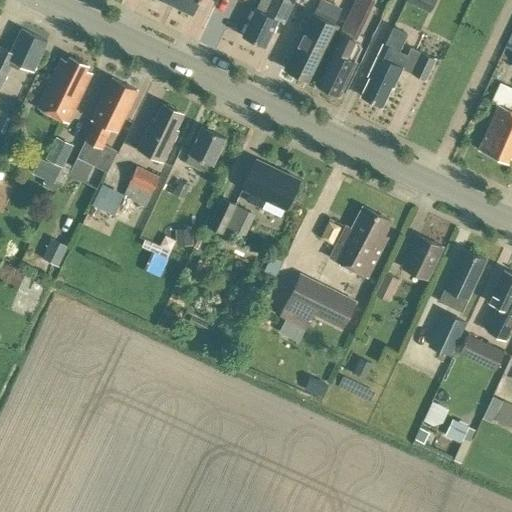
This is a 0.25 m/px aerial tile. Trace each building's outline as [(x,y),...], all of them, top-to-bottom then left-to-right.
[(164,0),(192,13),(198,0),(164,0)] [(242,36),(264,46),(277,19),(283,22),(293,0),(269,0),(264,12),(255,9),(242,36)] [(309,0),(305,10),(312,14),(285,69),(310,80),(336,25),(334,24),(341,10),(320,0),(309,0)] [(375,1),(372,0),(354,0),(353,5),(369,13),(375,1)] [(435,0),(406,0),(406,1),(429,12),(435,0)] [(0,46),(0,85),(10,65),(17,69),(19,65),(32,72),(47,41),(21,28),(10,51),(0,46)] [(352,67),(355,62),(345,57),(354,39),(340,32),(315,83),(328,89),(328,91),(334,94),(336,93),(339,94),(348,76),(351,75),(353,69),(352,67)] [(393,86),(402,68),(386,60),(392,48),(383,44),(368,75),(370,76),(361,96),(382,106),(391,86),(393,86)] [(435,59),(421,53),(412,73),(426,79),(435,59)] [(68,122),(92,73),(86,70),(88,65),(69,56),(67,61),(61,58),(37,107),(68,122)] [(511,75),(509,83),(501,80),(493,97),(511,105),(511,75)] [(117,129),(137,90),(112,77),(91,119),(93,120),(84,139),(76,155),(106,169),(117,148),(103,142),(111,126),(117,129)] [(162,161),(178,129),(176,128),(183,113),(174,109),(173,107),(168,104),(165,105),(162,104),(155,118),(152,117),(137,149),(162,161)] [(511,110),(498,104),(478,149),(508,162),(510,157),(511,157),(511,110)] [(212,164),(225,138),(202,126),(189,153),(185,162),(204,171),(208,163),(212,164)] [(56,137),(46,158),(62,166),(72,144),(56,137)] [(60,168),(38,157),(31,172),(53,182),(60,168)] [(299,180),(256,159),(242,188),(249,191),(245,200),(262,209),(266,200),(286,209),(299,180)] [(137,166),(130,180),(123,196),(144,206),(151,190),(158,175),(137,166)] [(182,198),(188,185),(178,181),(172,193),(182,198)] [(235,204),(222,198),(208,227),(221,233),(235,204)] [(367,277),(387,239),(382,236),(389,221),(362,208),(351,229),(345,226),(329,257),(367,277)] [(175,245),(192,245),(192,228),(175,229),(175,245)] [(425,278),(440,246),(419,235),(403,268),(425,278)] [(462,312),(486,259),(462,248),(438,301),(462,312)] [(43,260),(57,267),(62,256),(48,249),(43,260)] [(511,273),(505,271),(498,286),(495,285),(488,301),(498,306),(487,331),(506,339),(511,325),(511,273)] [(384,272),(374,293),(388,300),(398,278),(384,272)] [(355,301),(301,274),(300,274),(279,316),(280,317),(306,329),(314,313),(342,327),(355,301)] [(442,311),(427,345),(450,355),(466,321),(442,311)] [(273,323),(265,320),(261,328),(269,331),(273,323)] [(209,336),(212,329),(205,325),(202,333),(209,336)] [(502,351),(467,334),(458,353),(494,369),(502,351)] [(364,378),(371,364),(359,358),(352,373),(364,378)] [(511,405),(503,401),(494,420),(511,428),(511,405)] [(460,443),(468,426),(452,418),(444,435),(460,443)] [(423,443),(428,432),(420,428),(414,438),(423,443)]
